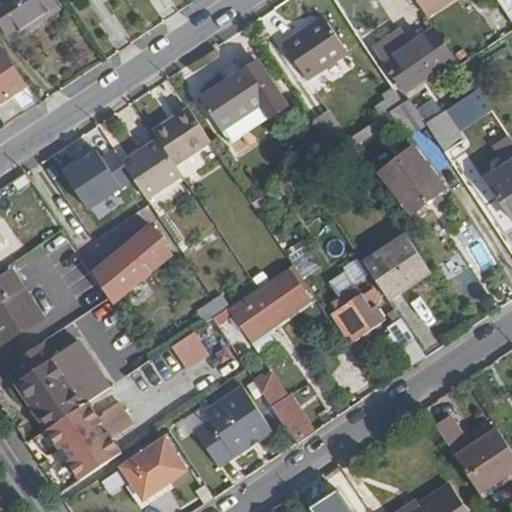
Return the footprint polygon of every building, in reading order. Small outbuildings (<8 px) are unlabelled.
[(0,0),(0,22),(13,41),(58,10),(51,0),(0,0)] [(416,0),(427,15),(448,0),(416,0)] [(511,0),(495,0),(511,24),(511,0)] [(350,55),(326,18),(285,46),(309,82),(350,55)] [(453,60),(433,30),(386,63),(399,82),(424,64),(432,75),(453,60)] [(22,84),(0,51),(0,118),(6,128),(41,105),(26,82),(22,84)] [(225,139),(282,101),(256,63),(200,100),(225,139)] [(350,155),(415,111),(408,102),(351,141),(344,145),(350,155)] [(214,146),(189,109),(154,132),(159,141),(178,169),(214,146)] [(464,143),(444,114),(425,127),(445,156),(464,143)] [(351,141),(332,115),(316,126),(334,152),(344,145),(351,141)] [(511,144),(507,135),(492,143),(500,158),(511,151),(511,144)] [(178,169),(159,141),(124,165),(149,202),(184,178),(178,169)] [(444,189),(413,152),(400,163),(398,162),(380,176),(412,215),(444,189)] [(511,165),(487,182),(511,218),(511,165)] [(114,306),(172,259),(164,250),(168,247),(151,226),(93,273),(114,306)] [(429,272),(405,236),(363,264),(387,300),(429,272)] [(480,242),(470,247),(480,267),(490,262),(480,242)] [(41,319),(12,275),(0,282),(0,345),(1,347),(41,319)] [(290,311),(304,300),(291,279),(276,289),(271,282),(229,310),(234,319),(230,322),(239,335),(243,332),(248,339),(263,327),(268,335),(294,317),(290,311)] [(351,342),(386,320),(375,306),(370,309),(351,284),(334,296),(337,298),(329,304),(335,312),(332,314),(351,342)] [(414,341),(400,319),(386,328),(401,350),(414,341)] [(193,330),(169,345),(184,369),(208,354),(193,330)] [(110,389),(78,342),(52,359),(42,345),(20,359),(29,374),(24,379),(55,425),(85,406),(110,389)] [(307,426),(273,376),(257,388),(290,438),(307,426)] [(218,467),(271,431),(242,387),(204,413),(209,421),(194,432),(218,467)] [(119,399),(103,409),(118,434),(134,424),(119,399)] [(101,437),(94,426),(97,423),(85,406),(55,425),(45,432),(58,452),(62,449),(70,461),(65,464),(79,483),(121,455),(106,434),(101,437)] [(511,472),(511,445),(500,427),(470,445),(449,413),(436,422),(481,492),(511,472)] [(186,474),(165,442),(123,470),(144,502),(186,474)] [(101,482),(109,495),(126,486),(117,472),(101,482)] [(469,511),(452,485),(411,511),(469,511)]
